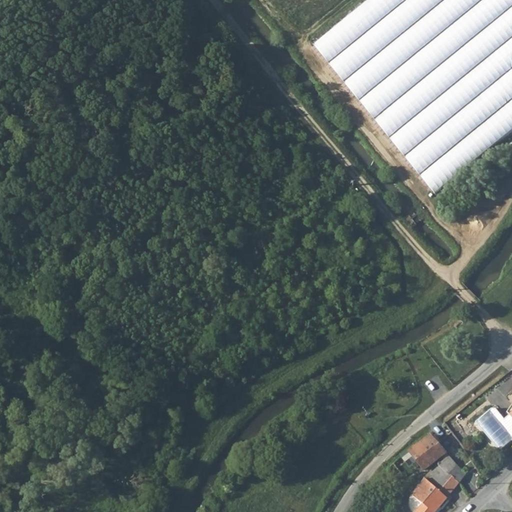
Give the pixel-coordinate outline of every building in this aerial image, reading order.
[(511,0),(363,0),(310,44),(435,193),(511,130),(511,0)] [(429,434),(393,463),(393,464),(394,464),(402,474),(417,462),(424,471),(446,453),(429,434)] [(449,456),(440,465),(460,483),(467,475),(449,456)] [(393,464),(393,463),(385,473),(389,478),(397,469),(402,475),(402,474),(394,464),(393,464)] [(435,511),(460,483),(440,465),(438,463),(429,471),(432,475),(426,482),(425,481),(413,496),(422,504),(415,511),(435,511)] [(432,475),(429,471),(422,478),(425,481),(426,482),(432,475)]
